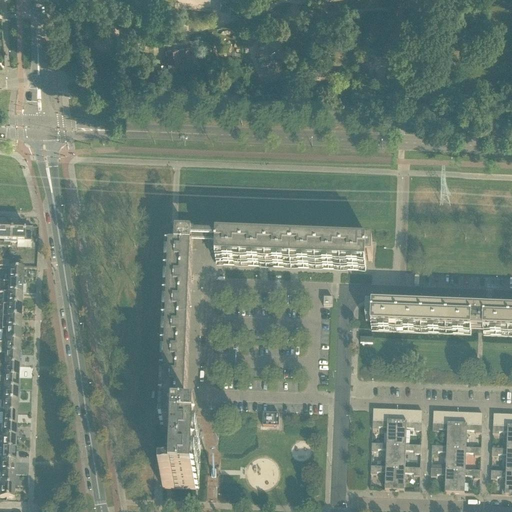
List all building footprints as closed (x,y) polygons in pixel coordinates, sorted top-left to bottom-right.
[(228,9),(228,0),(219,0),(219,8),(228,9)] [(261,38),(260,66),(269,66),(269,64),(275,64),(275,56),(270,56),(270,38),(261,38)] [(191,47),(183,48),(166,50),(167,62),(193,59),(191,47)] [(0,247),(10,248),(10,244),(11,226),(0,225),(0,247)] [(24,227),(11,226),(10,244),(17,245),(17,242),(32,243),(32,228),(24,228),(24,227)] [(197,441),(197,433),(197,428),(185,428),(188,334),(192,254),(193,241),(177,240),(176,253),(167,253),(160,427),(175,427),(173,483),(162,483),(162,490),(198,491),(200,441),(197,441)] [(366,264),(372,264),(373,248),(217,242),(216,264),(366,270),(366,264)] [(9,271),(8,283),(22,283),(23,271),(9,271)] [(0,282),(0,294),(3,295),(8,295),(22,295),(22,283),(8,283),(0,282)] [(3,295),(3,307),(21,307),(22,295),(8,295),(3,295)] [(332,308),(333,300),(324,299),(324,308),(332,308)] [(3,307),(3,319),(21,319),(21,307),(3,307)] [(511,312),(366,307),(366,322),(372,323),(372,332),(470,336),(470,333),(483,334),(483,337),(511,338),(511,312)] [(3,319),(2,331),(20,331),(21,319),(3,319)] [(2,331),(2,343),(20,343),(20,331),(2,331)] [(1,354),(5,355),(19,355),(20,343),(2,343),(1,354)] [(5,355),(5,367),(19,367),(19,355),(5,355)] [(5,367),(4,379),(18,379),(19,367),(5,367)] [(0,378),(0,390),(18,391),(18,379),(4,379),(0,378)] [(0,390),(0,402),(1,403),(17,403),(18,391),(0,390)] [(3,409),(3,415),(17,415),(17,403),(1,403),(1,409),(3,409)] [(0,414),(0,426),(2,427),(16,427),(17,415),(3,415),(0,414)] [(263,415),(263,428),(278,429),(279,429),(279,416),(263,415)] [(387,429),(387,446),(396,447),(397,425),(391,424),(385,424),(379,424),(373,424),(372,432),(378,432),(379,429),(387,429)] [(397,425),(396,447),(406,447),(407,430),(415,431),(415,433),(422,433),(422,425),(416,425),(410,425),(403,425),(397,425)] [(0,438),(2,439),(16,439),(16,427),(2,427),(0,426),(0,438)] [(447,432),(447,449),(456,449),(457,427),(451,427),(445,427),(439,427),(433,426),(432,434),(439,434),(439,431),(447,432)] [(457,427),(456,449),(466,450),(467,433),(475,433),(475,435),(482,436),(482,428),(476,428),(470,428),(463,428),(457,427)] [(508,434),(507,451),(511,451),(511,429),(505,429),(499,429),(493,428),(493,436),(499,436),(499,434),(508,434)] [(2,439),(1,451),(15,451),(16,439),(2,439)] [(386,452),(386,469),(396,469),(396,447),(387,446),(372,446),(371,454),(378,455),(378,452),(386,452)] [(396,447),(396,469),(405,470),(406,453),(414,453),(414,456),(421,456),(421,448),(406,447),(396,447)] [(447,455),(446,472),(455,472),(456,449),(447,449),(432,448),(431,457),(438,457),(438,454),(447,455)] [(456,449),(455,472),(464,472),(465,472),(466,455),(474,456),(474,458),(481,459),(481,450),(466,450),(456,449)] [(0,450),(0,462),(15,463),(15,451),(1,451),(0,450)] [(507,457),(506,474),(511,473),(511,451),(507,451),(492,451),(492,459),(498,459),(498,457),(507,457)] [(0,474),(14,475),(15,463),(0,462),(0,474)] [(385,492),(395,493),(396,469),(386,469),(382,469),(377,469),(371,468),(370,477),(377,477),(377,475),(386,475),(385,492)] [(396,469),(395,493),(404,493),(405,476),(413,476),(413,478),(420,479),(420,470),(405,470),(396,469)] [(445,495),(454,495),(455,472),(446,472),(431,471),(431,479),(437,479),(437,477),(446,477),(445,495)] [(455,472),(454,495),(464,495),(465,478),(474,478),(473,481),(480,481),(480,473),(465,472),(464,472),(455,472)] [(505,497),(511,497),(511,473),(506,474),(491,473),(491,481),(497,482),(497,479),(506,480),(505,497)] [(0,474),(0,486),(14,487),(14,475),(0,474)] [(14,487),(0,486),(0,498),(13,499),(14,487)]
